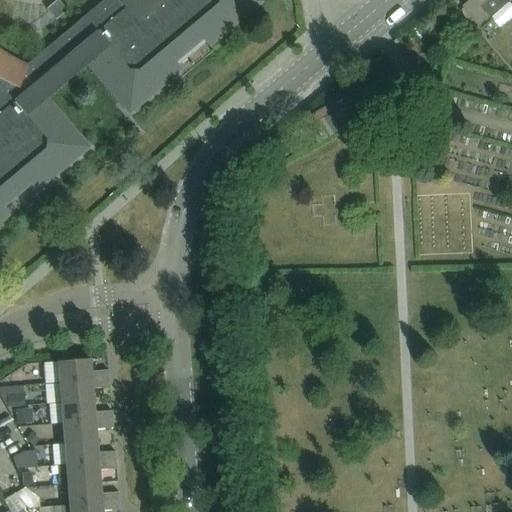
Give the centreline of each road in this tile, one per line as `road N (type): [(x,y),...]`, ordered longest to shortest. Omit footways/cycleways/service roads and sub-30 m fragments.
road 1 (tertiary): [(172,307),(174,244),(187,197),(220,142),(341,39)]
road 2 (tertiary): [(189,511),(172,307)]
road 3 (residential): [(0,340),(108,309),(172,307)]
